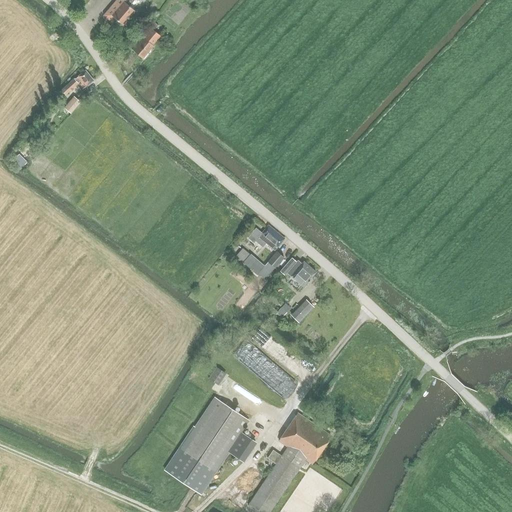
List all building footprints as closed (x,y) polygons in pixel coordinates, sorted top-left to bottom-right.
[(116,0),(104,15),(112,22),(115,18),(122,25),(134,11),(129,6),(133,0),(116,0)] [(151,7),(149,6),(145,10),(147,12),(151,15),(154,10),(151,7)] [(151,15),(147,12),(142,18),(147,22),(151,15)] [(152,45),(160,36),(151,28),(143,37),(143,38),(133,50),(142,58),(153,45),(152,45)] [(75,79),(74,78),(60,92),(64,96),(78,83),(82,89),(86,86),(93,81),(85,71),(78,76),(75,79)] [(80,102),(73,97),(64,108),(71,113),(80,102)] [(27,162),(19,154),(15,158),(15,157),(11,161),(20,169),(27,162)] [(274,251),(284,239),(268,225),(258,237),(274,251)] [(242,248),(236,256),(256,273),(263,266),(242,248)] [(276,251),(267,261),(274,267),(283,257),(276,251)] [(280,271),(284,275),(287,273),(303,287),(316,272),(303,262),(300,265),(291,258),(280,271)] [(263,266),(256,273),(259,276),(260,275),(264,279),(274,267),(267,261),(263,266)] [(314,308),(305,299),(290,315),(299,323),(314,308)] [(281,318),(290,309),(284,304),(275,312),(281,318)] [(208,379),(217,384),(224,373),(216,367),(208,379)] [(249,420),(214,397),(165,471),(199,494),(227,452),(243,462),(256,442),(241,432),(249,420)] [(330,436),(297,414),(279,441),(287,447),(281,456),(273,450),(267,458),(276,464),(249,504),(259,511),(269,511),(306,459),(312,463),(330,436)] [(263,428),(268,420),(260,414),(255,421),(263,428)]
